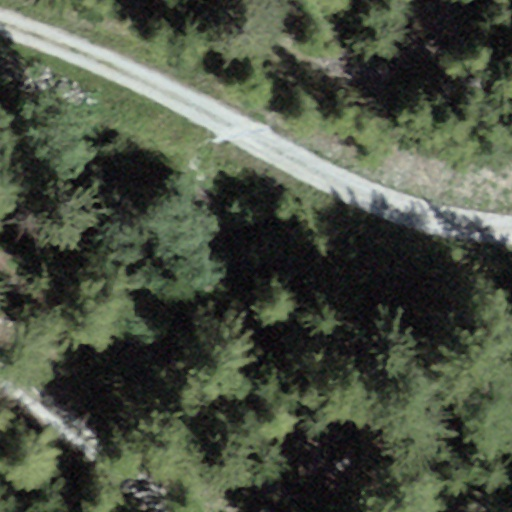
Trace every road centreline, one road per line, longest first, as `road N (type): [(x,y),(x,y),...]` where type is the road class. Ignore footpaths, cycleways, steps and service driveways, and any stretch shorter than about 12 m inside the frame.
road 1 (track): [(511,229),(471,228),(377,205),(130,71),(0,23)]
road 2 (track): [(0,384),(187,511)]
